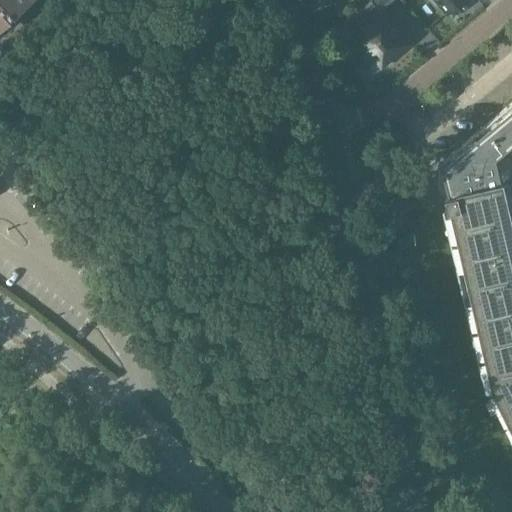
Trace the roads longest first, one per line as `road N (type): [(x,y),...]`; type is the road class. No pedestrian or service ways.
road 1 (tertiary): [(416,511),(324,127)]
road 2 (unclassified): [(0,307),(112,396),(230,511)]
road 3 (residential): [(324,127),(386,110),(511,8)]
road 4 (tertiary): [(324,127),(287,0)]
